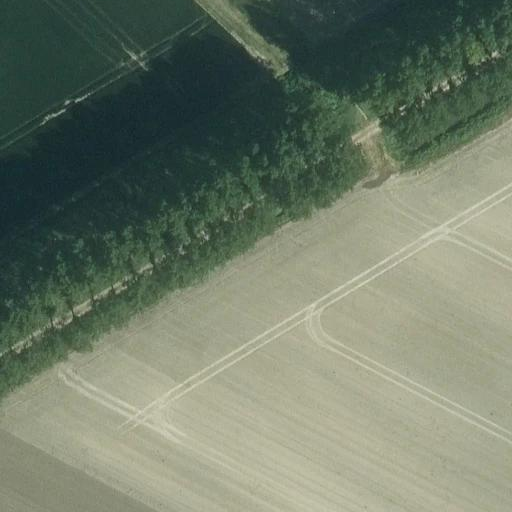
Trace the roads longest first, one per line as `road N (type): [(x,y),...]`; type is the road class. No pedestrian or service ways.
road 1 (track): [(0,352),(368,131)]
road 2 (track): [(368,131),(511,46)]
